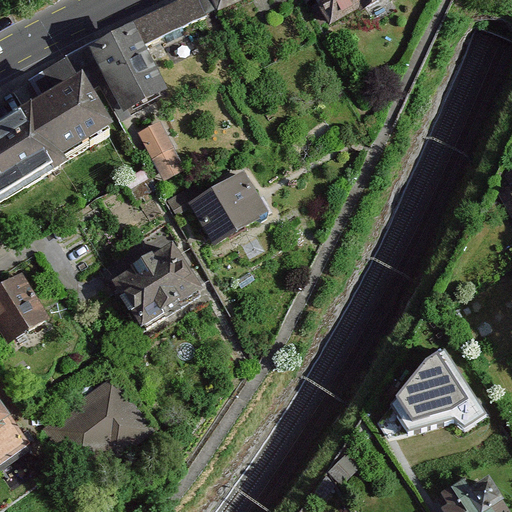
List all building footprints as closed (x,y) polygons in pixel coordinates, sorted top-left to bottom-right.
[(246,0),(183,0),(131,24),(141,48),(246,0)] [(392,0),(307,0),(329,36),(393,1),(392,0)] [(86,51),(122,117),(167,92),(141,48),(131,24),(86,51)] [(0,121),(0,207),(112,138),(74,76),(0,121)] [(163,125),(132,140),(156,189),(187,173),(163,125)] [(511,171),(508,174),(511,183),(511,189),(500,195),(511,219),(511,171)] [(187,206),(212,253),(271,218),(245,173),(187,206)] [(108,285),(141,341),(207,303),(174,247),(108,285)] [(0,286),(0,341),(3,347),(49,321),(22,274),(0,286)] [(485,413),(443,352),(428,360),(394,406),(408,428),(452,416),(464,425),(485,413)] [(110,382),(45,435),(79,476),(113,448),(125,463),(156,437),(110,382)] [(0,434),(10,429),(0,414),(0,434)] [(506,511),(486,481),(467,493),(461,484),(433,502),(438,511),(506,511)]
